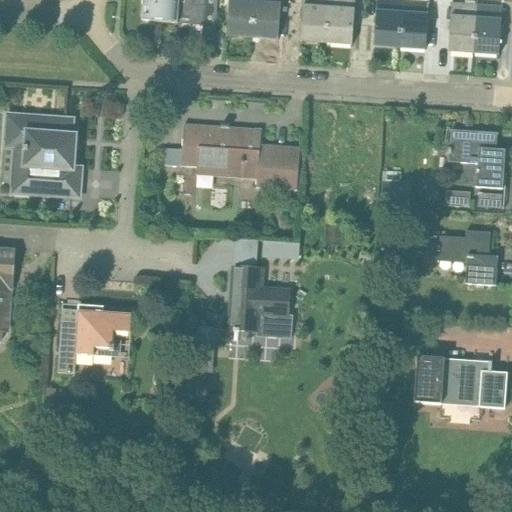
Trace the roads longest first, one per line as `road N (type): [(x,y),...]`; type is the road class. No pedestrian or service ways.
road 1 (residential): [(511,97),(136,71)]
road 2 (residential): [(124,254),(136,71)]
